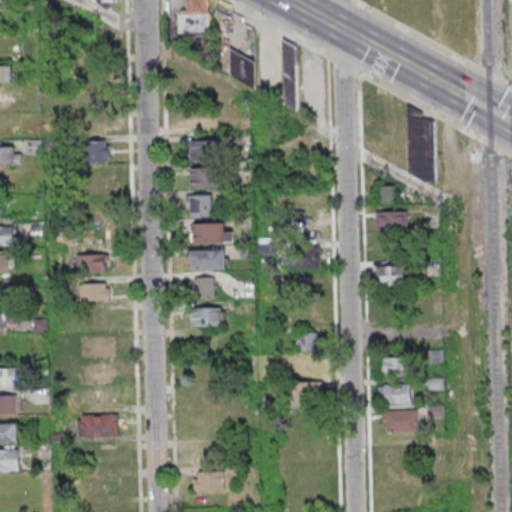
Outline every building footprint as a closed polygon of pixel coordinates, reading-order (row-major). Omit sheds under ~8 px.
[(256,89),(257,30),(243,22),(244,13),(234,7),(226,14),(209,5),(207,0),(186,0),(187,9),(178,9),(180,43),(256,89)] [(280,37),(301,49),(305,110),(282,97),(280,37)] [(100,59),(75,59),(75,81),(100,81),(100,59)] [(0,65),(0,81),(13,82),(13,65),(0,65)] [(362,83),(363,134),(380,144),(376,89),(362,83)] [(224,128),(224,110),(190,110),(190,128),(224,128)] [(102,115),(73,115),(73,133),(102,133),(102,115)] [(408,115),(435,121),(435,187),(410,171),(408,115)] [(111,163),(111,140),(89,140),(89,163),(111,163)] [(191,140),(191,158),(223,158),(223,140),(191,140)] [(0,164),(22,164),(22,153),(18,153),(18,147),(0,146),(0,164)] [(224,167),(193,167),(193,187),(224,187),(224,167)] [(87,188),(108,188),(108,170),(87,170),(87,188)] [(396,203),(396,186),(377,186),(377,203),(396,203)] [(213,194),(188,194),(188,217),(213,216),(213,194)] [(408,211),(377,211),(377,229),(408,229),(408,211)] [(229,223),(191,223),(191,242),(229,242),(229,223)] [(0,225),(0,245),(15,245),(15,226),(0,225)] [(321,267),(321,246),(289,246),(289,267),(321,267)] [(189,268),(226,268),(226,249),(189,250),(189,268)] [(10,251),(0,250),(0,271),(10,272),(10,251)] [(78,271),(108,271),(108,254),(78,254),(78,271)] [(406,265),(378,265),(378,286),(406,286),(406,265)] [(194,297),(215,297),(215,277),(194,277),(194,297)] [(109,283),(84,283),(84,300),(109,300),(109,283)] [(0,325),(18,325),(18,308),(0,308),(0,325)] [(191,308),(191,325),(223,325),(223,308),(191,308)] [(297,350),(318,350),(318,332),(297,332),(297,350)] [(117,357),(117,335),(78,335),(78,357),(117,357)] [(290,373),(319,373),(319,356),(290,356),(290,373)] [(409,357),(380,357),(380,374),(409,374),(409,357)] [(118,384),(118,365),(79,365),(79,384),(118,384)] [(0,367),(0,385),(17,385),(17,368),(0,367)] [(446,389),(446,377),(430,377),(430,389),(446,389)] [(292,381),(292,400),(323,400),(323,381),(292,381)] [(380,383),(380,403),(413,403),(413,383),(380,383)] [(0,413),(18,413),(18,395),(0,395),(0,413)] [(419,410),(383,410),(383,431),(419,431),(419,410)] [(120,414),(78,414),(78,436),(120,436),(120,414)] [(0,442),(19,442),(19,423),(0,423),(0,442)] [(0,470),(20,471),(20,449),(0,449),(0,470)] [(195,490),(224,490),(224,471),(195,471),(195,490)]
